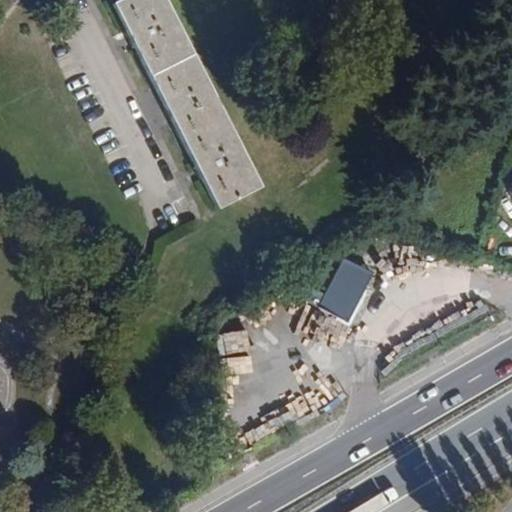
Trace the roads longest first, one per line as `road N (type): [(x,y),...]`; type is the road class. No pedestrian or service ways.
road 1 (primary): [(511,351),(232,511)]
road 2 (residential): [(157,206),(63,0)]
